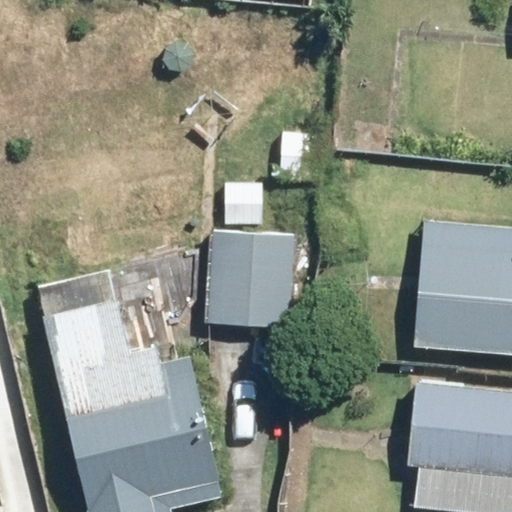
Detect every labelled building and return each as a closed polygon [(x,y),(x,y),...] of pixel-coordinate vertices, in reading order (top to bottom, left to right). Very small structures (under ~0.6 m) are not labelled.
[(511,138),(511,94),(492,93),(488,136),(511,138)] [(328,178),(328,121),(290,121),(290,178),(328,178)] [(511,236),(431,230),(422,343),(511,350),(511,236)] [(216,321),(291,326),(296,237),(221,233),(216,321)] [(58,316),(97,511),(186,511),(230,503),(201,355),(136,367),(123,303),(58,316)] [(511,385),(427,377),(419,457),(511,467),(511,385)] [(511,511),(511,471),(423,466),(421,506),(466,509),(465,511),(511,511)]
